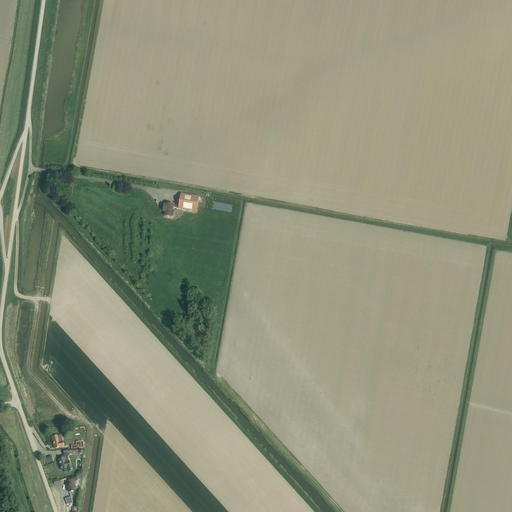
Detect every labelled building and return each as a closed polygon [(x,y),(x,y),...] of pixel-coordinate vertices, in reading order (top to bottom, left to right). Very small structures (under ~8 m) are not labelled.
[(196,212),(199,197),(181,194),(179,206),(178,208),(178,209),(196,212)] [(178,208),(179,206),(174,205),(166,203),(166,205),(164,204),(162,212),(165,212),(164,216),(171,218),(172,217),(173,217),(174,211),(173,211),(173,207),(178,208)] [(58,442),(57,436),(52,437),(54,448),(59,447),(63,446),(62,441),(58,442)] [(79,449),(76,449),(71,449),(63,450),(64,454),(65,455),(59,457),(59,459),(58,459),(61,470),(66,468),(67,472),(72,470),(70,466),(67,456),(68,456),(68,455),(69,454),(78,453),(79,454),(80,454),(81,454),(81,453),(82,453),(82,452),(82,451),(82,450),(81,450),(80,449),(79,449)] [(68,492),(73,490),(76,489),(74,483),(76,483),(75,480),(76,479),(75,476),(68,479),(70,484),(66,485),(68,492)]
